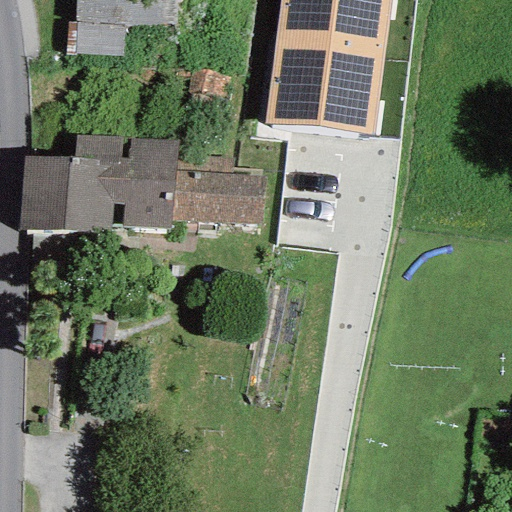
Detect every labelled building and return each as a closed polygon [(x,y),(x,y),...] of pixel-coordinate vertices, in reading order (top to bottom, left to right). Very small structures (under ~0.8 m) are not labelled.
[(76,0),(75,25),(75,56),(121,56),(124,27),(173,24),(173,0),(76,0)] [(281,0),(276,41),(385,55),(392,0),(281,0)] [(75,25),(68,24),(65,56),(75,56),(75,25)] [(374,137),(385,55),(276,41),(265,123),(374,137)] [(23,156),(20,231),(109,234),(109,227),(168,230),(170,220),(174,156),(177,141),(75,136),(74,158),(23,156)] [(259,226),(262,177),(233,175),(234,160),(174,156),(170,220),(259,226)]
